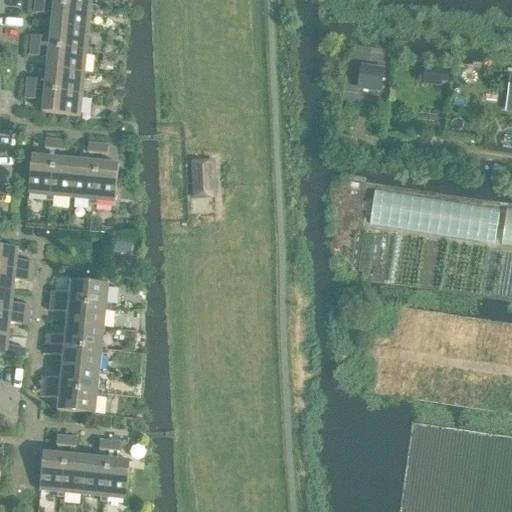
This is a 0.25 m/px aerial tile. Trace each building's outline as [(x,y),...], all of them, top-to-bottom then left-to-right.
[(53,0),(53,5),(96,9),(96,7),(91,7),(91,0),(53,0)] [(36,4),(35,14),(44,15),(45,5),(36,4)] [(53,5),(51,27),(89,30),(90,14),(96,15),(96,9),(53,5)] [(51,27),(49,49),(92,53),(92,50),(87,49),(89,30),(51,27)] [(32,37),(31,47),(41,48),(42,38),(32,37)] [(31,47),(30,57),(39,58),(41,48),(31,47)] [(49,49),(47,70),(84,74),(86,56),(91,57),(92,53),(49,49)] [(359,65),(356,88),(382,91),(385,69),(359,65)] [(425,69),(423,85),(441,87),(443,71),(425,69)] [(47,70),(44,91),(87,96),(87,93),(82,93),(84,74),(47,70)] [(28,80),(27,90),(36,91),(37,81),(28,80)] [(27,90),(26,100),(35,101),(36,91),(27,90)] [(44,91),(42,113),(42,114),(80,118),(82,100),(87,100),(87,96),(44,91)] [(45,151),(55,151),(55,142),(45,141),(45,151)] [(55,142),(55,151),(64,152),(65,143),(55,142)] [(88,155),(98,156),(99,146),(89,145),(88,155)] [(99,146),(98,156),(108,157),(108,147),(99,146)] [(28,196),(49,198),(53,160),(32,158),(28,196)] [(75,162),(53,160),(49,198),(71,200),(75,162)] [(97,165),(75,162),(71,200),(93,202),(97,165)] [(192,163),(194,191),(214,190),(213,162),(192,163)] [(97,165),(93,202),(115,205),(118,167),(97,165)] [(494,166),(491,175),(500,177),(503,168),(494,166)] [(115,241),(112,254),(129,257),(131,245),(115,241)] [(0,249),(0,269),(34,273),(35,264),(17,262),(18,251),(0,249)] [(0,269),(0,291),(13,293),(14,282),(33,284),(34,273),(0,269)] [(52,293),(51,303),(106,308),(108,287),(71,284),(69,295),(52,293)] [(0,291),(0,313),(29,316),(30,307),(12,305),(13,293),(0,291)] [(68,315),(67,326),(104,330),(106,308),(51,303),(50,313),(68,315)] [(29,316),(0,313),(0,335),(9,336),(10,325),(28,327),(29,316)] [(47,336),(46,347),(101,353),(104,330),(67,326),(65,338),(47,336)] [(8,348),(9,336),(0,335),(0,357),(24,361),(26,350),(8,348)] [(63,357),(62,369),(99,373),(101,353),(46,347),(45,356),(63,357)] [(43,379),(42,389),(97,395),(99,373),(62,369),(61,381),(43,379)] [(58,412),(95,416),(97,395),(42,389),(41,399),(59,400),(58,412)] [(56,447),(66,448),(67,439),(57,438),(56,447)] [(67,439),(66,448),(76,449),(77,440),(67,439)] [(99,451),(109,452),(110,443),(100,442),(99,451)] [(110,443),(109,452),(119,453),(120,444),(110,443)] [(43,454),(39,491),(62,493),(65,456),(43,454)] [(65,456),(62,493),(83,496),(87,459),(65,456)] [(87,459),(83,496),(105,498),(108,461),(87,459)] [(108,461),(105,498),(126,501),(130,463),(108,461)]
